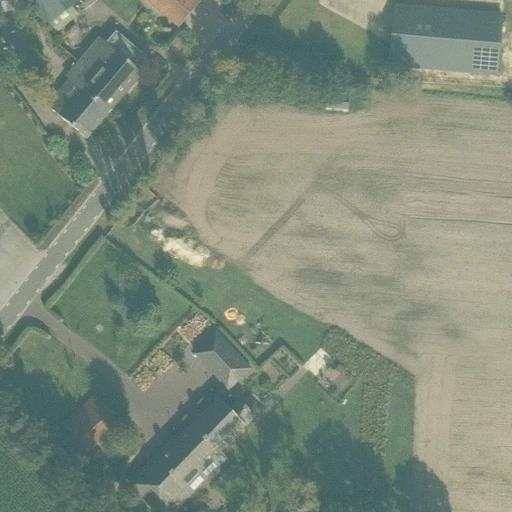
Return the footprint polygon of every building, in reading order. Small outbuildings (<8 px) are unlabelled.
[(81,0),(80,0),(27,0),(47,26),(81,0)] [(171,19),(180,26),(196,6),(188,0),(147,0),(153,4),(155,1),(173,16),(171,19)] [(405,69),(492,80),(500,19),(413,8),(394,6),(388,64),(386,64),(386,67),(405,69)] [(99,40),(71,72),(113,108),(141,75),(139,73),(148,62),(116,34),(106,46),(99,40)] [(311,50),(310,60),(325,61),(326,52),(311,50)] [(499,77),(511,77),(511,52),(500,52),(499,77)] [(69,81),(47,107),(70,127),(86,140),(113,108),(71,72),(66,79),(69,81)] [(233,352),(210,373),(226,390),(249,369),(233,352)] [(102,452),(125,431),(93,397),(61,426),(70,435),(61,443),(78,462),(96,446),(102,452)] [(173,511),(178,507),(172,501),(245,427),(243,426),(253,417),(238,402),(228,412),(217,401),(151,468),(149,465),(128,486),(154,511),(173,511)] [(101,511),(109,506),(91,484),(78,495),(92,511),(101,511)]
